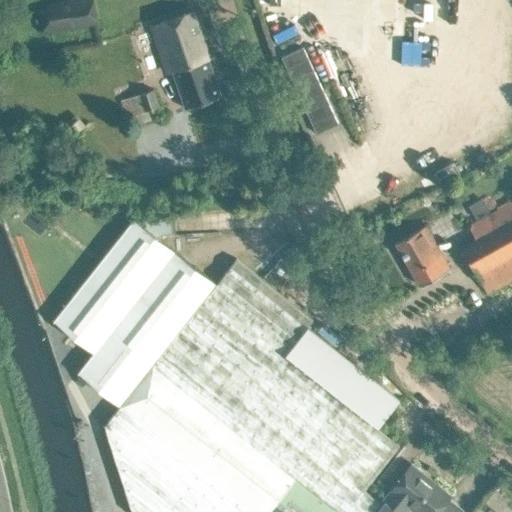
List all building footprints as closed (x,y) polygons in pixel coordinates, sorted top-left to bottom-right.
[(98,23),(93,0),(65,0),(48,3),(49,8),(38,10),(42,34),(98,23)] [(193,11),(152,25),(155,35),(168,72),(172,70),(185,108),(221,96),(193,11)] [(304,46),(282,56),(317,132),(339,122),(304,46)] [(159,107),(153,89),(121,100),(127,118),(147,111),(150,118),(158,116),(155,108),(159,107)] [(511,278),(511,218),(507,222),(500,209),(469,225),(476,239),(462,246),(487,292),(511,278)] [(313,319),(237,257),(218,281),(133,216),(53,316),(93,349),(77,369),(121,404),(105,424),(132,511),(373,511),(380,504),(364,490),(399,446),(377,428),(400,399),(308,324),(313,319)] [(426,224),(396,241),(413,271),(420,285),(450,268),(434,239),(426,224)] [(421,471),(412,463),(391,490),(391,491),(380,504),(373,511),(404,511),(410,505),(417,511),(460,511),(463,509),(449,498),(451,495),(434,481),(431,484),(419,474),(421,471)]
